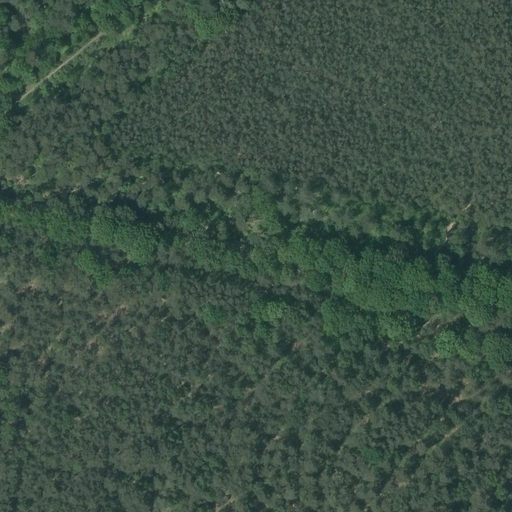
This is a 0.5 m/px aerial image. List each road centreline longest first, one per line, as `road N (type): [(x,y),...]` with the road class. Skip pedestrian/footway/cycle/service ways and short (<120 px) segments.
road 1 (track): [(30,203),(511,302)]
road 2 (track): [(0,115),(140,0)]
